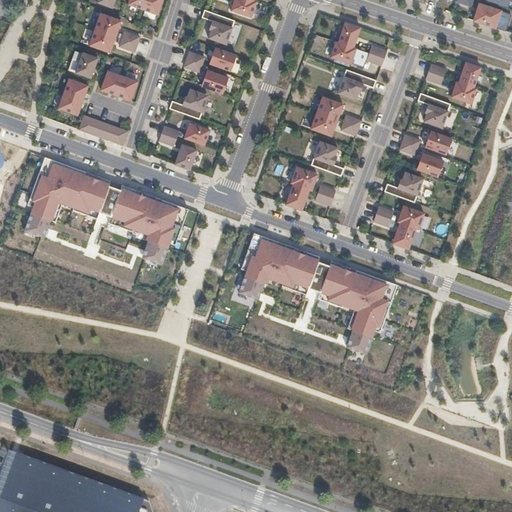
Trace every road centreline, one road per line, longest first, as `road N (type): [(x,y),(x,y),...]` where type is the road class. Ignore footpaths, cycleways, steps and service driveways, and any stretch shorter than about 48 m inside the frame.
road 1 (residential): [(340,245),(422,26)]
road 2 (residential): [(300,0),(225,202)]
road 3 (residential): [(340,245),(511,308)]
road 4 (residential): [(124,165),(178,0)]
road 5 (residential): [(124,165),(0,119)]
road 6 (tertiary): [(203,479),(146,450),(86,442)]
road 7 (tertiary): [(86,442),(147,469),(203,479)]
road 8 (residential): [(225,202),(340,245)]
